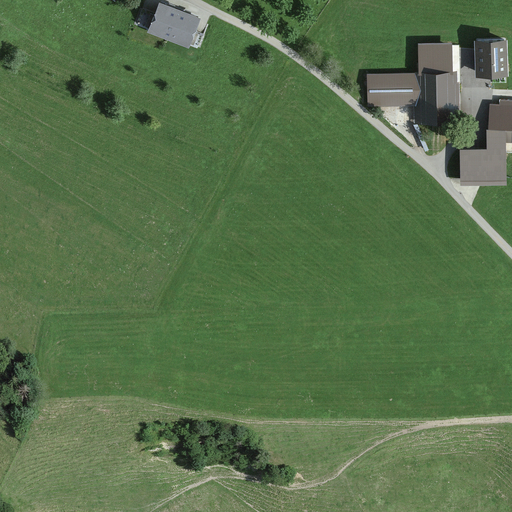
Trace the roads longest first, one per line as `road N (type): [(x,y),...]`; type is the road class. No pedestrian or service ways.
road 1 (unclassified): [(511,254),(436,173),(317,73),(272,40),(190,0)]
road 2 (track): [(210,475),(244,473),(299,486),(399,433),(511,420)]
